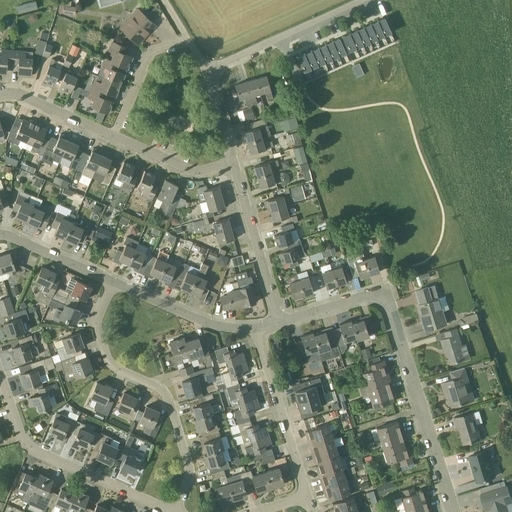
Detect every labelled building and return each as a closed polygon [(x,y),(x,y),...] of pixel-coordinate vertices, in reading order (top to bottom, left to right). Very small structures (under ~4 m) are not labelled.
[(35,1),(16,7),(18,14),(38,9),(35,1)] [(76,6),(64,5),(63,13),(75,15),(76,6)] [(151,22),(138,9),(120,28),(137,44),(149,32),(146,28),(151,22)] [(377,21),(384,36),(391,33),(384,18),(378,21),(377,21)] [(384,36),(377,21),(371,24),(370,24),(377,39),(384,36)] [(363,27),(370,43),(370,42),(377,39),(370,24),(364,27),(363,27)] [(370,43),(363,27),(363,28),(357,30),(356,30),(363,46),(363,45),(370,42),(370,43)] [(349,33),(356,49),(356,48),(363,45),(363,46),(356,30),(356,31),(350,34),(349,33)] [(39,39),(34,53),(42,56),(46,44),(49,34),(41,32),(39,39)] [(356,49),(349,33),(349,34),(347,35),(342,37),(342,36),(342,37),(349,52),(349,51),(356,49)] [(339,56),(345,53),(346,53),(339,38),(334,41),(332,41),(339,57),(339,56)] [(339,57),(332,41),(332,42),(325,45),(325,44),(332,60),(332,59),(338,56),(339,57)] [(120,65),(127,68),(132,57),(125,54),(127,48),(113,42),(108,53),(113,56),(111,60),(120,65)] [(51,46),(46,44),(42,56),(48,57),(51,46)] [(332,60),(325,44),(325,45),(318,48),(318,47),(325,63),(325,62),(331,59),(332,60)] [(72,45),(68,53),(75,56),(79,48),(72,45)] [(325,63),(318,47),(318,48),(311,51),(311,50),(311,51),(318,66),(318,65),(324,63),(325,63)] [(13,50),(12,50),(2,49),(1,56),(0,55),(0,73),(1,74),(1,72),(6,72),(6,63),(12,64),(13,50)] [(13,50),(12,64),(18,64),(18,73),(22,74),(22,75),(30,76),(32,58),(25,58),(25,51),(13,50)] [(304,54),(311,69),(317,66),(318,66),(311,51),(304,54)] [(68,67),(73,56),(68,54),(63,63),(63,65),(68,67)] [(311,69),(304,54),(297,57),(296,57),(303,73),(304,72),(310,69),(311,69)] [(54,84),(60,70),(54,68),(57,61),(52,58),(41,84),(46,86),(48,82),(54,84)] [(120,65),(111,60),(105,58),(98,75),(120,85),(124,74),(117,71),(120,65)] [(355,65),(352,67),(357,78),(364,74),(359,63),(355,65)] [(77,77),(71,75),(72,72),(67,69),(58,91),(63,93),(64,89),(71,92),(77,77)] [(90,93),(105,99),(108,93),(115,96),(120,85),(98,75),(95,81),(90,93)] [(256,79),(260,93),(265,92),(267,101),(273,99),(270,87),(266,76),(256,79)] [(256,79),(245,82),(252,105),(257,104),(255,95),(260,93),(256,79)] [(245,82),(235,85),(239,100),(244,98),(247,107),(252,105),(245,82)] [(76,99),(79,94),(81,89),(75,86),(71,97),(76,99)] [(105,99),(90,93),(88,97),(88,98),(93,100),(91,106),(107,113),(112,102),(105,99)] [(288,99),(279,102),(282,111),(285,110),(285,112),(291,111),(288,99)] [(251,107),(242,110),(245,120),(254,118),(251,107)] [(285,112),(280,114),(282,121),(295,117),(294,110),(291,111),(285,112)] [(295,118),(280,122),(283,132),(297,128),(295,118)] [(261,138),(260,133),(268,131),(267,125),(266,125),(264,119),(248,123),(250,130),(244,132),(247,143),(261,138)] [(20,139),(27,142),(35,123),(29,120),(28,122),(23,120),(18,130),(17,129),(12,127),(6,139),(16,144),(18,145),(20,139)] [(38,154),(42,156),(44,152),(48,143),(43,140),(42,140),(42,138),(46,130),(40,128),(41,125),(35,123),(27,142),(33,145),(30,150),(37,153),(38,154)] [(302,143),(298,132),(292,134),(294,142),(295,145),(302,143)] [(42,156),(53,160),(59,163),(66,146),(68,141),(64,139),(65,136),(60,134),(57,140),(51,137),(48,143),(44,152),(42,156)] [(261,138),(247,143),(250,153),(261,150),(273,146),(271,141),(263,143),(261,138)] [(75,170),(83,152),(76,149),(80,142),(74,140),(73,143),(68,141),(66,146),(59,163),(68,167),(75,170)] [(302,147),(294,149),(298,163),(306,161),(302,147)] [(79,180),(82,173),(92,178),(95,170),(101,155),(97,154),(98,152),(98,150),(93,148),(90,155),(83,152),(75,170),(77,171),(74,178),(79,180)] [(98,172),(104,174),(103,178),(101,182),(108,185),(116,168),(109,165),(113,157),(107,155),(106,158),(105,157),(101,155),(95,170),(98,172)] [(18,161),(12,158),(9,164),(16,166),(18,161)] [(270,168),(279,165),(277,160),(265,163),(254,167),(257,177),(272,173),(270,168)] [(134,166),(123,162),(117,178),(122,180),(120,186),(131,190),(136,178),(131,175),(134,166)] [(157,187),(153,185),(152,184),(155,176),(144,171),(138,187),(143,189),(140,195),(151,200),(157,187)] [(32,185),(39,188),(43,180),(36,176),(29,173),(27,178),(34,182),(32,185)] [(283,181),(282,176),(273,178),(272,173),(257,177),(260,188),(271,185),(283,181)] [(63,180),(60,186),(66,188),(69,182),(63,180)] [(181,194),(177,192),(175,191),(178,185),(165,180),(157,199),(163,201),(158,212),(171,217),(181,194)] [(220,192),(223,191),(222,185),(207,190),(206,186),(199,187),(200,192),(203,191),(206,201),(221,197),(220,192)] [(301,185),(290,189),(294,201),(305,198),(301,185)] [(72,192),(66,189),(64,188),(62,194),(70,197),(72,192)] [(34,202),(29,200),(18,195),(12,209),(17,211),(15,217),(25,221),(26,221),(34,202)] [(285,206),(282,196),(264,201),(265,207),(269,206),(270,211),(285,206)] [(221,197),(206,201),(209,211),(228,206),(226,200),(223,201),(221,197)] [(26,221),(25,223),(36,228),(39,222),(44,225),(50,211),(39,206),(40,205),(34,202),(26,221)] [(99,214),(101,208),(95,205),(92,211),(99,214)] [(285,206),(270,211),(271,215),(268,217),(270,222),(288,217),(285,206)] [(76,216),(70,213),(68,217),(57,212),(51,226),(57,229),(54,234),(65,239),(65,238),(72,224),(73,223),(72,222),(73,221),(76,216)] [(231,217),(212,223),(215,233),(231,229),(229,224),(232,223),(231,217)] [(89,229),(89,228),(78,223),(73,221),(72,222),(73,223),(72,224),(65,238),(65,239),(64,240),(75,245),(78,240),(83,242),(86,236),(89,229)] [(290,231),(294,230),(292,223),(281,227),(283,233),(274,236),(277,246),(286,243),(293,241),(290,231)] [(89,229),(86,236),(91,238),(92,237),(93,235),(94,231),(89,229)] [(222,242),(237,238),(235,233),(232,233),(231,229),(215,233),(218,243),(222,242)] [(112,233),(105,230),(101,238),(108,241),(112,233)] [(176,237),(169,234),(166,240),(173,243),(176,237)] [(139,242),(126,236),(123,244),(125,245),(122,252),(117,249),(112,261),(121,265),(122,262),(128,264),(135,249),(138,243),(139,242)] [(293,241),(286,243),(288,250),(279,252),(281,257),(279,257),(281,262),(282,261),(283,263),(292,260),(296,259),(307,256),(306,254),(303,251),(299,239),(293,241)] [(142,260),(145,253),(135,249),(128,264),(134,267),(133,270),(142,274),(147,263),(142,260)] [(9,253),(0,255),(0,268),(2,273),(9,271),(10,275),(16,273),(9,253)] [(159,278),(166,262),(169,256),(164,254),(161,260),(156,258),(153,265),(147,263),(142,274),(152,278),(153,275),(159,278)] [(229,258),(220,254),(216,263),(225,267),(229,258)] [(242,255),(231,258),(231,259),(234,266),(244,263),(242,255)] [(374,256),(364,259),(369,275),(379,272),(374,256)] [(364,259),(354,262),(359,278),(369,275),(364,259)] [(176,266),(166,262),(159,278),(165,280),(164,284),(173,288),(178,276),(172,274),(176,266)] [(190,291),(199,270),(190,266),(184,263),(178,276),(173,288),(182,292),(184,288),(190,291)] [(206,280),(203,278),(209,266),(202,263),(199,270),(190,291),(196,294),(194,297),(203,301),(209,290),(203,287),(206,280)] [(331,270),(336,285),(346,282),(341,266),(331,270)] [(53,293),(56,287),(57,283),(52,281),(55,273),(42,267),(36,280),(43,284),(36,300),(48,305),(53,293)] [(331,270),(321,273),(326,289),(336,285),(331,270)] [(286,277),(288,283),(293,299),(303,296),(298,280),(296,274),(286,277)] [(313,293),(308,277),(298,280),(303,296),(313,293)] [(91,287),(70,278),(65,291),(56,287),(53,293),(67,299),(69,292),(85,300),(91,287)] [(250,285),(248,278),(243,280),(237,281),(239,288),(239,289),(243,304),(243,305),(243,306),(255,302),(250,285)] [(239,288),(237,281),(232,283),(234,290),(227,292),(227,295),(220,298),(224,310),(243,305),(243,304),(239,289),(239,288)] [(10,288),(13,297),(20,295),(17,286),(10,288)] [(422,322),(425,330),(446,324),(434,286),(416,291),(425,321),(422,322)] [(80,311),(66,305),(64,304),(67,299),(53,293),(48,305),(57,309),(54,316),(67,322),(68,319),(75,322),(80,311)] [(10,297),(0,300),(0,308),(13,305),(10,297)] [(67,304),(76,305),(77,298),(68,297),(67,304)] [(22,310),(27,307),(23,301),(18,304),(22,310)] [(13,305),(0,308),(0,312),(1,317),(13,313),(15,312),(13,305)] [(29,330),(26,320),(29,319),(27,314),(35,310),(34,306),(15,312),(13,313),(15,320),(4,323),(8,337),(29,330)] [(350,321),(357,340),(369,336),(368,333),(374,331),(375,334),(376,334),(370,315),(369,315),(370,318),(352,323),(351,321),(350,321)] [(338,324),(340,330),(334,333),(332,327),(331,327),(332,329),(338,346),(345,344),(344,341),(355,337),(356,340),(357,340),(350,321),(338,324)] [(459,335),(457,328),(444,332),(435,335),(437,341),(441,341),(443,349),(446,348),(451,364),(470,357),(466,344),(462,345),(459,335)] [(338,346),(332,329),(314,335),(313,333),(312,333),(313,336),(318,352),(321,360),(340,354),(337,346),(338,346)] [(51,357),(53,364),(74,356),(71,350),(83,346),(78,333),(63,339),(65,345),(56,349),(58,354),(51,356),(51,357)] [(300,336),(302,342),(295,345),(294,338),(293,339),(299,358),(307,356),(308,360),(319,357),(318,352),(313,336),(312,333),(300,336)] [(32,357),(30,349),(35,347),(34,343),(37,342),(35,334),(31,336),(31,335),(18,339),(20,345),(12,348),(17,362),(32,357)] [(169,342),(178,369),(184,367),(183,363),(190,361),(190,360),(189,360),(184,342),(185,342),(183,337),(169,342)] [(212,362),(208,349),(207,348),(202,350),(198,338),(185,342),(184,342),(189,360),(190,360),(197,357),(199,363),(204,362),(205,364),(212,362)] [(283,352),(280,341),(272,343),(275,354),(283,352)] [(242,352),(235,354),(234,350),(229,352),(227,346),(214,350),(219,364),(225,362),(227,367),(245,362),(242,352)] [(369,348),(361,350),(364,360),(372,358),(369,348)] [(63,369),(65,374),(74,371),(76,377),(92,371),(87,358),(75,362),(74,356),(53,364),(54,368),(55,368),(55,367),(62,365),(63,369)] [(54,368),(53,364),(51,357),(30,364),(32,370),(20,374),(25,388),(41,382),(39,376),(48,373),(47,370),(54,368)] [(222,374),(225,383),(226,387),(238,383),(237,378),(242,376),(241,372),(248,370),(245,362),(227,367),(229,372),(222,374)] [(184,367),(178,369),(180,376),(192,373),(194,372),(192,365),(184,367)] [(385,374),(388,373),(386,365),(362,372),(365,384),(365,385),(387,378),(385,374)] [(199,383),(207,381),(215,378),(213,373),(212,367),(203,369),(194,372),(192,373),(194,378),(182,382),(186,395),(191,393),(193,400),(203,397),(199,383)] [(474,400),(464,370),(464,367),(450,371),(453,379),(441,383),(444,391),(447,391),(452,407),(474,400)] [(369,396),(393,389),(391,381),(388,382),(387,378),(365,385),(365,384),(359,386),(363,398),(369,396)] [(321,384),(314,386),(310,387),(308,381),(292,385),(292,386),(293,385),(296,394),(294,395),(296,402),(324,394),(321,384)] [(112,387),(108,385),(105,384),(104,386),(97,382),(91,397),(98,400),(93,410),(107,416),(113,402),(107,399),(112,387)] [(238,383),(226,387),(230,401),(237,399),(239,404),(257,398),(254,389),(247,391),(245,387),(240,389),(238,383)] [(54,395),(52,391),(50,385),(38,389),(40,395),(28,398),(30,406),(36,404),(38,411),(52,407),(48,397),(54,395)] [(393,396),(395,396),(393,389),(369,396),(373,408),(394,401),(393,396)] [(140,405),(135,403),(137,398),(124,393),(117,407),(124,410),(122,416),(133,421),(134,419),(138,410),(140,405)] [(196,418),(210,414),(213,413),(211,406),(215,405),(212,394),(203,397),(193,400),(188,401),(190,408),(193,407),(196,418)] [(301,418),(317,414),(316,407),(327,404),(323,394),(324,394),(296,402),(298,409),(300,408),(302,417),(301,418)] [(259,407),(258,402),(257,398),(239,404),(241,409),(234,412),(238,425),(250,421),(248,415),(254,413),(252,409),(259,407)] [(347,409),(344,401),(339,403),(341,411),(347,409)] [(162,420),(157,417),(156,417),(159,411),(146,406),(143,412),(138,410),(134,419),(146,424),(143,432),(155,436),(162,420)] [(68,415),(77,418),(80,410),(71,407),(68,415)] [(104,416),(95,412),(93,417),(102,420),(104,416)] [(472,413),(461,416),(453,419),(456,427),(459,426),(464,443),(471,441),(471,442),(481,439),(472,413)] [(215,420),(212,421),(210,414),(196,418),(193,419),(197,431),(203,430),(205,436),(215,433),(218,432),(216,425),(215,420)] [(76,421),(69,418),(67,417),(65,421),(55,417),(55,418),(49,430),(56,433),(54,439),(61,442),(65,430),(71,433),(76,421)] [(93,435),(84,431),(86,425),(76,421),(71,433),(76,435),(71,446),(78,449),(80,444),(87,447),(93,435)] [(143,430),(146,424),(138,421),(135,427),(143,430)] [(252,426),(250,421),(238,425),(243,443),(250,441),(268,435),(266,426),(259,428),(257,424),(252,426)] [(380,439),(403,432),(401,425),(399,426),(397,421),(376,428),(370,430),(374,441),(380,439)] [(332,436),(328,424),(305,432),(307,439),(310,438),(311,443),(332,436)] [(110,445),(112,438),(100,432),(94,447),(100,450),(97,457),(110,464),(114,455),(119,458),(123,448),(118,445),(117,448),(110,445)] [(361,445),(366,444),(362,432),(357,434),(361,445)] [(383,451),(404,444),(403,440),(405,439),(403,432),(380,439),(383,451)] [(223,450),(220,438),(217,438),(215,433),(205,436),(202,437),(207,454),(221,450),(223,450)] [(134,437),(129,435),(127,440),(125,445),(130,447),(134,437)] [(261,458),(262,457),(260,452),(265,450),(264,446),(271,443),(268,435),(250,441),(252,446),(245,448),(249,461),(261,458)] [(332,436),(311,443),(312,447),(310,448),(312,455),(335,447),(332,436)] [(408,448),(406,449),(404,444),(383,451),(387,463),(399,459),(401,466),(413,462),(408,448)] [(143,459),(134,456),(136,450),(130,447),(125,445),(124,445),(123,448),(119,458),(124,461),(121,468),(134,474),(137,468),(139,468),(143,459)] [(312,455),(314,462),(317,461),(318,465),(315,466),(316,466),(339,459),(335,447),(312,455)] [(223,469),(229,467),(226,457),(223,457),(221,450),(207,454),(204,455),(208,467),(214,466),(216,471),(223,469)] [(476,482),(490,478),(495,477),(487,451),(480,453),(469,456),(476,482)] [(263,464),(275,460),(273,454),(272,454),(262,457),(261,458),(263,464)] [(372,455),(364,458),(366,465),(374,462),(372,455)] [(316,466),(318,473),(320,473),(322,477),(343,470),(339,459),(316,466)] [(284,484),(278,468),(265,472),(270,488),(284,484)] [(226,478),(225,476),(223,469),(216,471),(210,473),(211,473),(213,480),(219,478),(221,486),(214,488),(219,504),(233,500),(226,478)] [(245,472),(248,485),(254,483),(257,493),(270,488),(265,472),(252,476),(250,470),(245,472)] [(322,477),(319,477),(323,489),(346,482),(343,470),(322,477)] [(226,478),(233,500),(246,496),(243,486),(248,485),(245,472),(239,474),(226,478)] [(28,503),(30,498),(33,490),(33,489),(38,478),(37,478),(25,473),(23,479),(17,476),(10,490),(17,492),(19,488),(25,491),(21,500),(28,503)] [(53,492),(48,490),(52,480),(39,474),(37,478),(38,478),(33,489),(33,490),(30,498),(36,501),(47,506),(53,492)] [(350,493),(346,482),(323,489),(325,496),(328,495),(329,500),(350,493)] [(392,482),(376,487),(379,496),(386,494),(385,491),(394,489),(392,482)] [(480,494),(486,511),(490,511),(511,511),(511,502),(511,500),(507,486),(492,491),(480,494)] [(427,497),(424,490),(415,493),(414,487),(400,491),(401,497),(404,509),(428,501),(425,502),(424,498),(427,497)] [(69,505),(73,494),(61,489),(58,495),(53,492),(47,506),(53,509),(51,511),(66,511),(69,506),(69,505)] [(86,511),(89,508),(84,506),(88,495),(75,490),(73,494),(69,505),(69,506),(75,508),(73,511),(86,511)] [(367,493),(369,500),(376,498),(374,490),(367,492),(367,493)] [(344,511),(356,508),(353,497),(332,503),(334,508),(331,509),(331,511),(344,511)] [(428,511),(428,509),(430,508),(428,501),(404,509),(405,511),(428,511)]
